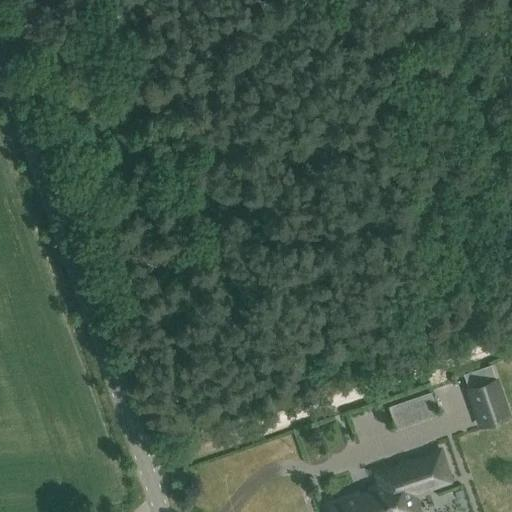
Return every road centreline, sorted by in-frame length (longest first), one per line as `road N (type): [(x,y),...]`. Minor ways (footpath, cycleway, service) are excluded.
road 1 (tertiary): [(162,511),(0,56)]
road 2 (track): [(147,469),(511,342)]
